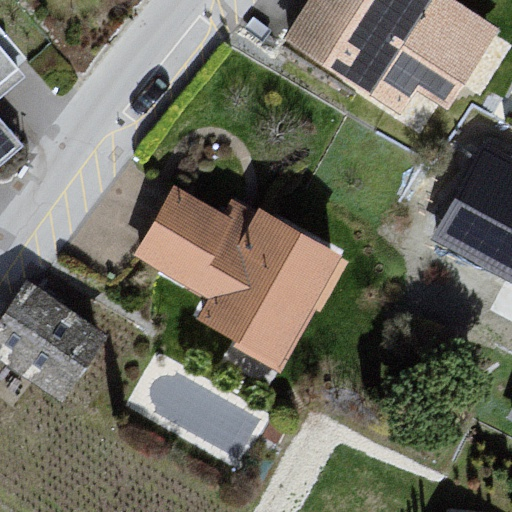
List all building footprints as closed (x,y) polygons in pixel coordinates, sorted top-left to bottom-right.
[(310,0),(285,39),(405,125),(420,96),(442,113),(496,39),(443,0),(310,0)] [(0,167),(25,148),(0,113),(0,96),(24,76),(0,49),(0,167)] [(511,156),(483,140),(429,239),(511,283),(511,156)] [(278,377),(339,263),(236,203),(227,221),(175,193),(130,268),(209,306),(198,329),(278,377)] [(104,332),(26,281),(0,319),(0,354),(62,396),(104,332)]
